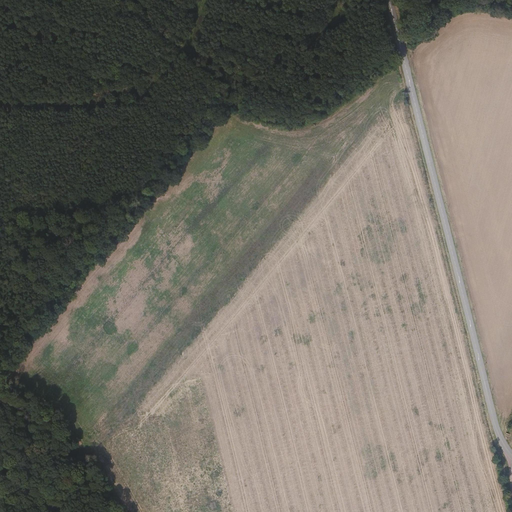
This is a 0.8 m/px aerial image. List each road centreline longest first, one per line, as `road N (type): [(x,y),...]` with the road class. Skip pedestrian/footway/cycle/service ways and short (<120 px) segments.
road 1 (tertiary): [(390,0),(493,419),(511,455)]
road 2 (track): [(0,354),(103,150),(144,101)]
road 3 (track): [(144,101),(0,106)]
